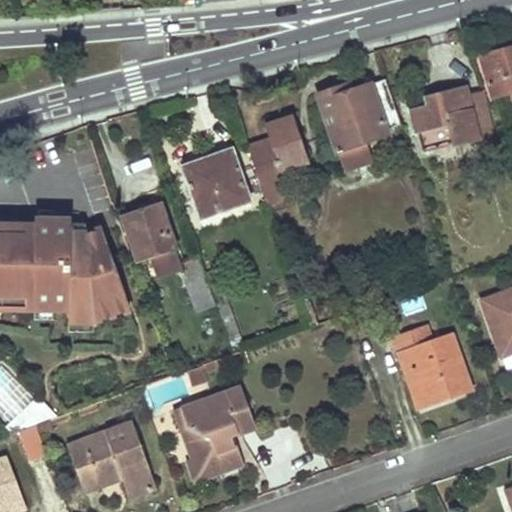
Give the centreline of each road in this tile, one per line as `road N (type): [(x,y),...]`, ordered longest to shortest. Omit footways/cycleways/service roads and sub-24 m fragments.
road 1 (primary): [(0,119),(465,0)]
road 2 (primary): [(361,0),(0,40)]
road 3 (residential): [(287,511),(511,433)]
